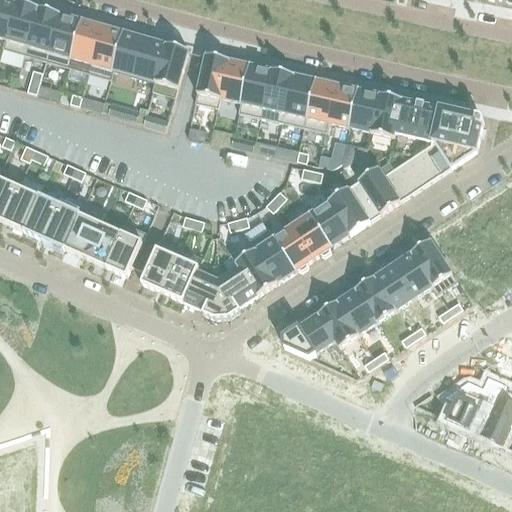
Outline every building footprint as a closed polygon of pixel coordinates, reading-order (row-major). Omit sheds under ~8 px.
[(18,5),(0,0),(0,41),(6,43),(7,43),(18,5)] [(18,5),(7,43),(6,43),(4,52),(26,58),(40,11),(18,5)] [(61,17),(40,11),(26,58),(47,64),(61,17)] [(82,23),(61,17),(47,64),(69,71),(82,23)] [(104,29),(82,23),(69,71),(90,77),(104,29)] [(125,35),(104,29),(90,77),(112,83),(114,74),(125,35)] [(146,41),(125,35),(114,74),(135,80),(146,41)] [(168,47),(146,41),(135,80),(156,85),(157,86),(168,47)] [(190,54),(168,47),(157,86),(156,85),(153,95),(176,101),(190,54)] [(198,97),(196,107),(219,112),(221,102),(230,63),(207,58),(198,97)] [(230,63),(221,102),(242,107),(251,68),(230,63)] [(242,107),(240,116),(262,121),(273,73),(251,68),(242,107)] [(273,73),(262,121),(283,126),(294,78),(273,73)] [(294,78),(283,126),(305,131),(316,83),(294,78)] [(316,83),(305,131),(328,136),(330,127),(329,127),(338,88),(330,86),(329,82),(322,80),(318,83),(316,83)] [(41,88),(31,85),(28,95),(38,98),(41,88)] [(338,88),(329,127),(330,127),(350,132),(359,93),(357,92),(355,88),(348,86),(345,89),(338,88)] [(359,93),(350,132),(372,137),(381,98),(359,93)] [(83,100),(73,97),(71,107),(80,110),(83,100)] [(381,98),(372,137),(394,142),(396,136),(403,103),(381,98)] [(403,103),(396,136),(432,145),(440,111),(403,103)] [(126,112),(116,109),(113,119),(123,122),(126,112)] [(440,111),(432,145),(433,145),(432,146),(436,146),(452,172),(477,155),(484,126),(484,125),(484,124),(484,123),(483,122),(482,121),(481,120),(480,120),(440,111)] [(136,115),(126,112),(123,122),(133,125),(136,115)] [(191,130),(189,141),(206,144),(208,134),(191,130)] [(226,136),(223,148),(232,150),(234,138),(226,136)] [(7,140),(3,149),(12,153),(16,144),(7,140)] [(234,140),(232,150),(242,152),(245,143),(234,140)] [(432,149),(425,153),(442,178),(452,172),(436,146),(432,146),(432,149)] [(267,147),(265,157),(276,160),(278,149),(267,147)] [(27,149),(21,162),(31,166),(32,162),(34,163),(38,154),(27,149)] [(278,149),(276,160),(287,162),(289,152),(278,149)] [(425,153),(415,160),(432,185),(442,178),(425,153)] [(38,154),(34,163),(45,168),(49,159),(38,154)] [(300,155),(298,165),(308,167),(310,157),(300,155)] [(325,160),(323,171),(333,173),(336,163),(325,160)] [(415,160),(405,166),(422,192),(432,185),(415,160)] [(405,166),(395,173),(411,198),(422,192),(405,166)] [(68,167),(64,176),(73,180),(77,171),(68,167)] [(77,171),(73,180),(82,185),(87,175),(77,171)] [(304,172),(302,182),(312,184),(314,174),(304,172)] [(359,185),(349,191),(371,225),(381,218),(401,205),(385,179),(384,180),(379,172),(359,185)] [(395,173),(385,179),(401,205),(411,198),(395,173)] [(314,174),(312,184),(322,186),(324,176),(314,174)] [(20,190),(0,181),(0,223),(4,225),(20,190)] [(40,200),(20,190),(4,225),(25,235),(40,200)] [(349,191),(330,204),(352,237),(371,225),(349,191)] [(130,194),(125,204),(135,208),(139,199),(130,194)] [(281,195),(274,202),(281,209),(288,202),(281,195)] [(139,199),(135,208),(144,212),(148,203),(139,199)] [(45,243),(61,209),(40,200),(25,235),(45,243)] [(274,202),(267,209),(267,210),(274,216),(281,209),(274,202)] [(330,204),(311,216),(333,250),(352,237),(330,204)] [(66,253),(81,218),(61,209),(45,243),(66,253)] [(311,216),(293,229),(315,262),(321,258),(325,260),(331,256),(331,251),(333,250),(311,216)] [(86,262),(102,227),(81,218),(66,253),(86,262)] [(186,220),(183,229),(193,232),(196,223),(186,220)] [(248,220),(238,223),(241,233),(250,230),(248,221),(248,220)] [(196,223),(193,232),(202,235),(205,226),(205,225),(196,223)] [(238,223),(228,226),(231,236),(241,233),(238,223)] [(107,271),(122,236),(102,227),(86,262),(107,271)] [(275,241),(274,241),(296,274),(298,273),(303,275),(309,271),(308,266),(315,262),(293,229),(275,241)] [(270,233),(251,245),(278,286),(296,274),(274,241),(275,241),(270,233)] [(122,236),(107,271),(128,280),(143,245),(122,236)] [(162,243),(143,288),(164,297),(179,262),(180,262),(183,253),(162,243)] [(431,243),(412,256),(434,288),(433,289),(438,298),(458,285),(431,243)] [(251,245),(231,258),(240,271),(241,271),(259,299),(278,286),(251,245)] [(412,256),(393,268),(415,301),(433,289),(434,288),(412,256)] [(179,262),(164,297),(185,306),(199,275),(198,275),(200,271),(180,262),(179,262)] [(393,268),(375,280),(397,313),(415,301),(393,268)] [(240,271),(220,284),(223,322),(230,322),(241,314),(240,312),(259,299),(241,271),(240,271)] [(199,275),(185,306),(205,315),(204,317),(216,323),(223,322),(220,284),(199,275)] [(375,280),(356,293),(378,326),(397,313),(375,280)] [(356,293),(338,305),(360,338),(378,326),(356,293)] [(338,305),(319,317),(337,344),(336,345),(340,351),(360,338),(338,305)] [(459,306),(449,313),(454,319),(464,313),(459,306)] [(449,313),(439,319),(444,326),(454,319),(449,313)] [(319,317),(284,340),(285,350),(310,362),(311,361),(336,345),(337,344),(319,317)] [(422,330),(412,337),(417,344),(427,337),(422,330)] [(412,337),(402,344),(406,351),(417,344),(412,337)] [(511,349),(506,347),(498,352),(511,358),(511,349)] [(498,352),(490,358),(508,366),(511,358),(498,352)] [(385,355),(375,361),(379,368),(390,362),(385,355)] [(375,361),(365,368),(369,375),(379,368),(375,361)] [(500,369),(497,377),(508,382),(511,374),(500,369)] [(501,400),(502,401),(507,390),(489,382),(484,393),(469,386),(447,401),(456,405),(448,423),(470,432),(478,414),(491,420),(492,420),(501,400)] [(237,394),(230,419),(267,430),(272,411),(237,394)] [(511,429),(511,405),(502,401),(501,400),(492,420),(491,420),(483,438),(502,447),(510,429),(511,429)] [(230,419),(224,441),(261,452),(267,430),(230,419)] [(323,474),(337,442),(317,432),(302,465),(323,474)] [(224,441),(217,463),(255,474),(261,452),(224,441)] [(341,482),(356,450),(337,442),(323,474),(341,482)] [(360,490),(374,458),(356,450),(341,482),(360,490)] [(378,498),(393,466),(374,458),(360,490),(378,498)] [(217,463),(212,484),(249,495),(255,474),(217,463)] [(397,507),(411,475),(393,466),(378,498),(397,507)] [(409,511),(416,511),(430,483),(411,475),(397,507),(409,511)] [(438,511),(448,491),(430,483),(416,511),(438,511)] [(212,484),(206,505),(230,511),(244,511),(249,495),(212,484)] [(460,511),(467,499),(448,491),(438,511),(460,511)] [(305,511),(313,497),(305,493),(298,509),(305,511)] [(314,511),(320,500),(313,497),(305,511),(314,511)] [(483,511),(485,507),(467,499),(460,511),(483,511)]
